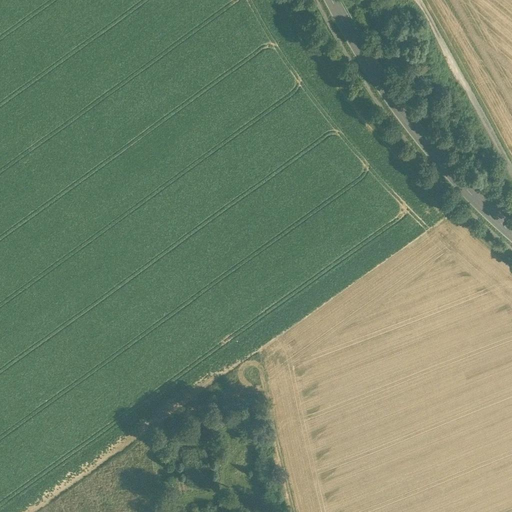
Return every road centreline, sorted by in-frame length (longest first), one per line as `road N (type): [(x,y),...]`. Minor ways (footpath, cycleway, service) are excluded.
road 1 (track): [(511,265),(392,146),(282,0)]
road 2 (tertiary): [(511,232),(402,113),(332,0)]
road 3 (track): [(511,172),(416,0)]
